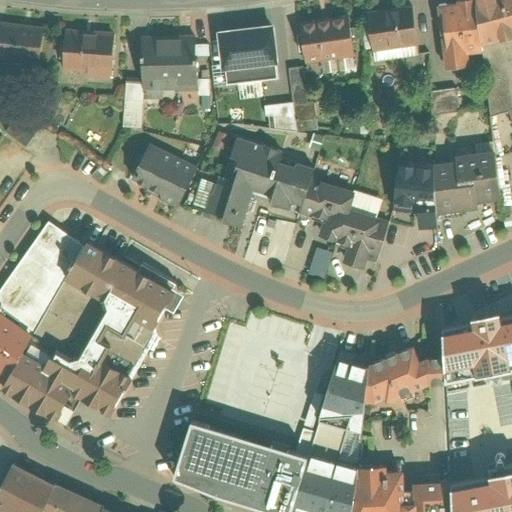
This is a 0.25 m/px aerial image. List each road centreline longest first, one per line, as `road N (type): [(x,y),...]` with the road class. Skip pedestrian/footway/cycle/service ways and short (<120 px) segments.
road 1 (residential): [(0,248),(39,193),(54,188),(83,192),(264,286),(328,303),(427,290),(511,244)]
road 2 (residential): [(0,412),(27,434),(197,511)]
